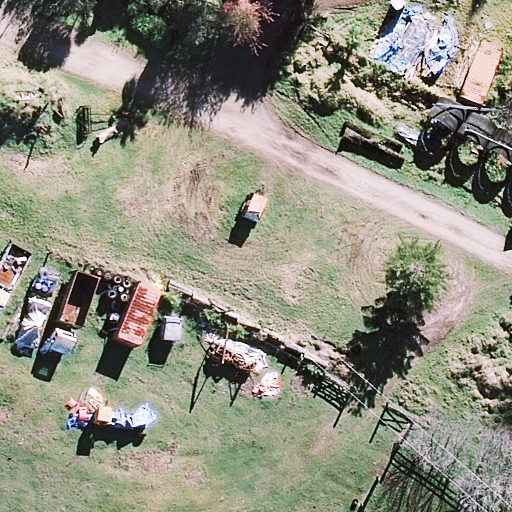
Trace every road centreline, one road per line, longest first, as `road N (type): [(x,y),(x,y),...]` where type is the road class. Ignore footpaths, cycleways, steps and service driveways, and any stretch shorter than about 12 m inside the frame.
road 1 (track): [(0,17),(511,252)]
road 2 (track): [(318,0),(244,46),(204,110)]
